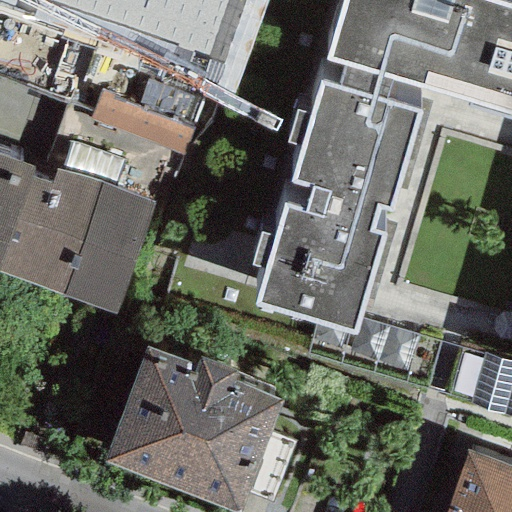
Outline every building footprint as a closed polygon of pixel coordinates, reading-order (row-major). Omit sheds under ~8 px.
[(0,0),(0,9),(238,88),(268,0),(0,0)] [(511,9),(481,0),(343,0),(326,59),(344,65),(337,86),(321,81),(253,306),(353,336),(359,318),(383,237),(370,233),(378,207),(391,211),(420,115),(414,113),(422,87),(511,114),(511,9)] [(193,128),(99,92),(89,120),(182,156),(193,128)] [(0,156),(0,264),(31,178),(35,169),(0,156)] [(49,184),(31,178),(0,264),(0,274),(113,316),(153,205),(54,169),(49,184)] [(193,366),(147,347),(102,462),(228,511),(238,511),(246,493),(271,502),(294,444),(269,435),(283,401),(236,382),(239,373),(197,356),(193,366)] [(511,419),(511,363),(484,355),(469,406),(511,419)] [(511,511),(511,467),(465,452),(445,511),(511,511)]
